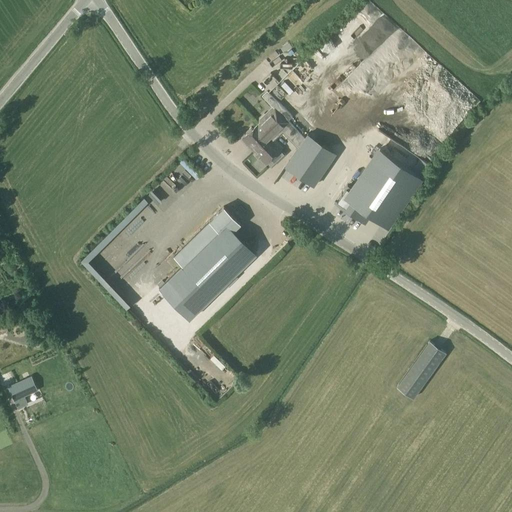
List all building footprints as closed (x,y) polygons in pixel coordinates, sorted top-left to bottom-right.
[(248,87),(234,98),(238,103),(252,92),(248,87)] [(260,122),(259,123),(273,137),(283,128),(288,123),(286,121),(292,116),(267,90),(262,95),(274,108),(267,115),(265,114),(260,119),(260,121),(260,122)] [(451,100),(457,108),(466,101),(459,93),(451,100)] [(447,113),(443,120),(450,123),(453,116),(447,113)] [(434,127),(441,131),(443,127),(436,122),(434,127)] [(248,134),(242,139),(266,164),(282,148),(273,138),(273,137),(259,123),(258,123),(257,124),(258,125),(254,128),(252,127),(246,132),(248,134)] [(413,146),(427,158),(442,141),(429,129),(413,146)] [(307,134),(286,166),(314,185),(335,153),(307,134)] [(348,185),(336,202),(364,221),(369,213),(386,225),(420,175),(380,148),(353,189),(348,185)] [(171,167),(123,217),(135,228),(153,209),(163,219),(187,194),(184,191),(199,176),(189,167),(180,176),(171,167)] [(168,279),(159,288),(189,318),(198,309),(256,252),(234,229),(240,223),(223,206),(181,248),(190,257),(168,279)] [(132,266),(122,275),(129,283),(139,273),(132,266)] [(151,309),(157,298),(151,295),(145,306),(151,309)] [(41,338),(46,335),(39,319),(38,317),(33,320),(39,333),(41,338)] [(43,342),(41,338),(39,333),(34,335),(38,344),(43,342)] [(430,340),(397,386),(413,398),(446,352),(430,340)] [(8,387),(17,408),(27,403),(24,397),(37,391),(30,377),(8,387)] [(35,425),(0,437),(0,463),(43,448),(35,425)]
